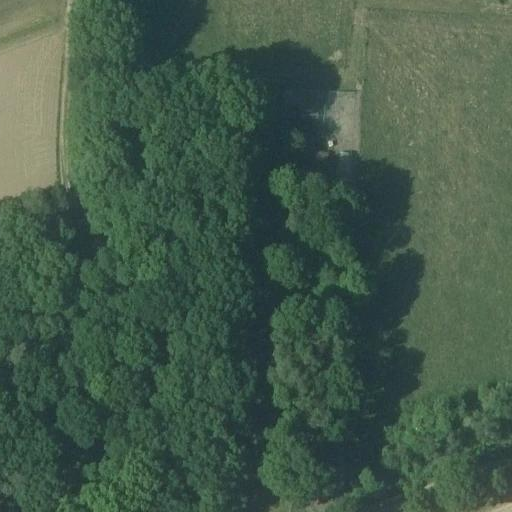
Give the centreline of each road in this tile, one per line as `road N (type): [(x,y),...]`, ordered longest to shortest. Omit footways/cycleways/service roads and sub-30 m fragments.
road 1 (track): [(85,0),(62,429)]
road 2 (track): [(392,511),(511,470)]
